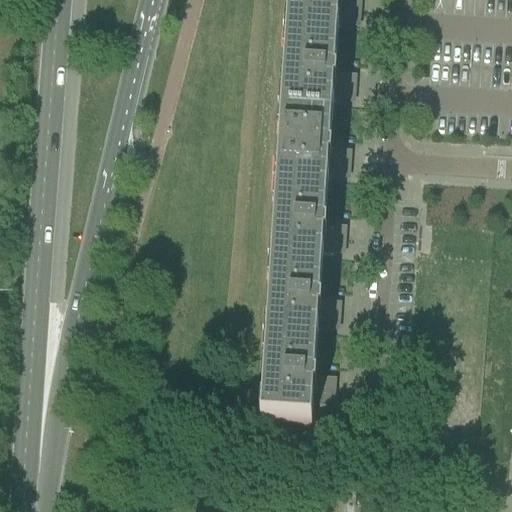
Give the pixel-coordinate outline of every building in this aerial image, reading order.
[(340,0),(339,0),(289,0),(286,50),(336,53),(338,29),(344,25),(341,19),(341,10),(350,10),(350,1),(340,0)] [(336,53),(286,50),(281,126),(331,129),(333,105),(339,101),(336,95),(336,86),(345,86),(345,77),(334,77),(336,53)] [(331,129),(281,126),(276,202),(326,205),(328,180),(334,176),(330,171),(331,162),(339,162),(340,153),(329,152),(331,129)] [(321,281),(322,261),(322,256),(324,229),(325,220),(326,205),(276,202),(271,278),(321,281)] [(336,229),(324,229),(322,256),(333,257),(334,249),(336,229)] [(321,281),(271,278),(265,354),(316,357),(317,332),(324,328),(320,323),(321,313),(329,314),(330,305),(319,304),(321,281)] [(316,357),(265,354),(260,430),(312,433),(312,432),(311,432),(312,408),(319,404),(315,398),(316,389),(324,390),(325,381),(314,380),(316,357)]
